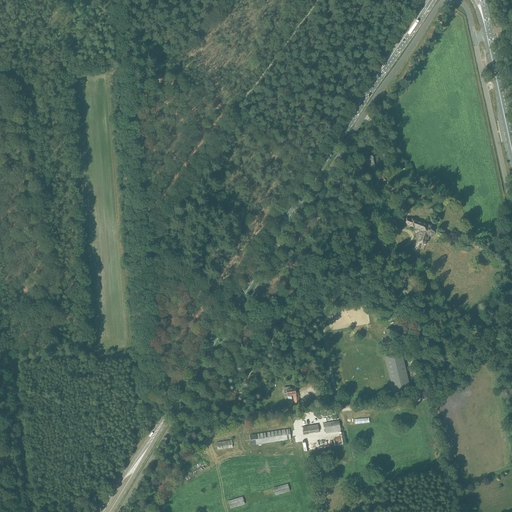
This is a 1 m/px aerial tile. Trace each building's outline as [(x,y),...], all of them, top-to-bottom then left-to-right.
[(375,157),(374,155),(370,156),(370,158),(368,158),(370,167),(372,166),(373,168),(377,166),(377,165),(384,163),(383,159),(378,160),(377,156),(375,157)] [(411,219),(406,218),(404,224),(408,225),(408,226),(415,228),(420,229),(421,232),(417,243),(416,248),(419,250),(421,244),(425,245),(427,240),(428,240),(429,236),(435,234),(430,224),(428,225),(417,222),(417,221),(411,219)] [(393,330),(392,328),(386,330),(388,338),(387,338),(388,343),(396,341),(395,337),(394,337),(394,335),(398,334),(397,329),(393,330)] [(407,391),(407,388),(410,388),(402,354),(385,358),(393,392),(397,391),(397,394),(407,391)] [(295,393),(295,388),(289,389),(286,389),(287,396),(291,395),(291,396),(293,395),(295,403),(299,403),(297,392),(295,393)] [(326,432),(340,430),(341,430),(339,421),(324,423),(326,432)] [(304,434),(307,434),(319,431),(318,425),(303,427),(304,434)] [(252,445),(291,439),(290,429),(250,435),(252,445)] [(217,450),(232,447),(231,440),(216,443),(217,450)] [(275,495),(290,491),(288,484),(273,489),(275,495)] [(230,508),(245,504),(242,497),(228,501),(230,508)]
